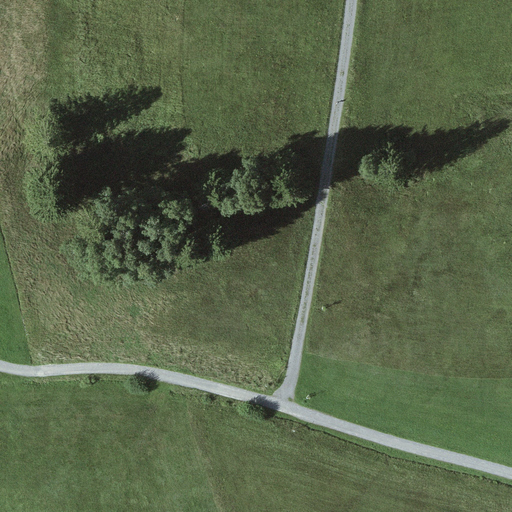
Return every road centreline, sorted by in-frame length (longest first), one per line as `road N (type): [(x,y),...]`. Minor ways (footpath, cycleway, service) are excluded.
road 1 (track): [(511,476),(141,370),(0,365)]
road 2 (track): [(351,0),(283,407)]
